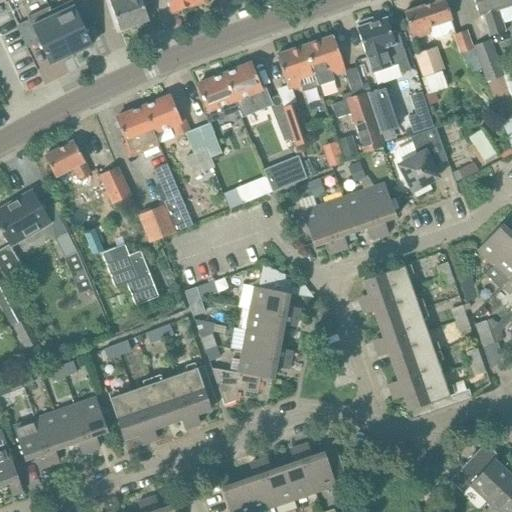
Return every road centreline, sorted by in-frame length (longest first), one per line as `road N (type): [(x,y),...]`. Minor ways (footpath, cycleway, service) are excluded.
road 1 (unclassified): [(0,139),(145,68),(329,0)]
road 2 (residential): [(511,199),(496,201),(471,225),(332,274)]
road 3 (residential): [(178,459),(309,412),(365,422)]
road 4 (residential): [(332,274),(303,271),(261,231),(179,260)]
road 5 (residential): [(365,422),(368,384),(332,274)]
road 6 (residential): [(43,511),(178,459)]
road 7 (residential): [(365,422),(415,430),(502,402)]
